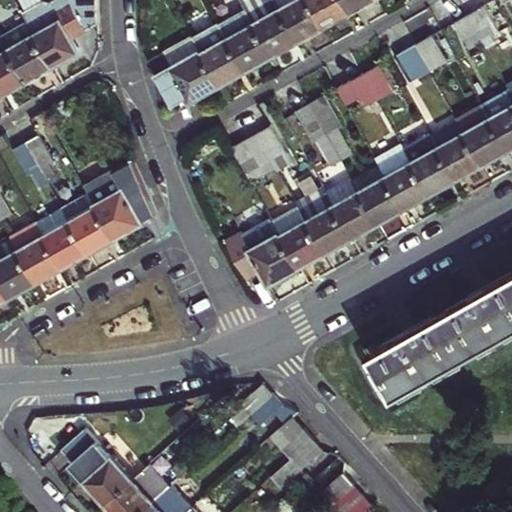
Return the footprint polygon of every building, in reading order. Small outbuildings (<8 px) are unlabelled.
[(35,32),(54,66),(68,57),(82,49),(75,36),(99,22),(99,0),(43,0),(23,11),(28,20),(35,32)] [(242,0),(246,7),(273,54),(286,46),(299,39),(277,0),(242,0)] [(311,0),(277,0),(299,39),(312,32),(325,24),(311,0)] [(311,0),(325,24),(338,17),(351,10),(345,0),(311,0)] [(345,0),(351,10),(364,2),(367,0),(345,0)] [(469,14),(484,41),(498,33),(501,31),(486,5),(469,14)] [(273,54),(246,7),(220,21),(246,68),(260,61),(273,54)] [(484,41),(469,14),(456,22),(471,48),(484,41)] [(54,66),(35,32),(28,20),(2,35),(3,37),(28,81),(41,73),(54,66)] [(194,36),(203,52),(220,83),(233,76),(246,68),(220,21),(194,36)] [(504,43),(498,33),(484,41),(489,51),(504,43)] [(434,34),(417,43),(431,70),(449,60),(434,34)] [(203,52),(194,36),(151,60),(173,101),(181,97),(188,93),(191,99),(220,83),(203,52)] [(28,81),(3,37),(0,38),(0,92),(2,95),(15,88),(28,81)] [(431,70),(417,43),(399,53),(414,80),(431,70)] [(382,63),(364,73),(378,99),(396,89),(382,63)] [(378,99),(364,73),(338,87),(347,104),(359,98),(364,107),(378,99)] [(511,145),(511,91),(510,88),(484,104),(486,106),(492,116),(509,148),(511,145)] [(326,94),(311,102),(343,159),(353,153),(339,128),(343,125),(326,94)] [(333,164),(343,159),(311,102),(297,110),(314,141),(319,139),(333,164)] [(465,131),(492,116),(486,106),(459,120),(465,131)] [(465,131),(483,163),(496,155),(509,148),(492,116),(465,131)] [(433,135),(457,177),(470,170),(483,163),(465,131),(459,120),(433,135)] [(259,131),(279,166),(280,169),(293,162),(272,124),(259,131)] [(407,149),(433,135),(430,129),(403,143),(407,149)] [(252,181),(279,166),(259,131),(233,146),(252,181)] [(51,164),(55,161),(40,135),(27,141),(48,179),(56,174),(51,164)] [(443,184),(457,177),(433,135),(407,149),(430,192),(443,184)] [(48,179),(27,141),(14,149),(29,176),(33,173),(42,189),(51,184),(48,179)] [(417,199),(430,192),(407,149),(403,143),(377,158),(380,164),(387,175),(404,206),(417,199)] [(95,201),(115,238),(130,229),(146,220),(145,218),(157,212),(134,159),(115,170),(123,185),(95,201)] [(387,175),(380,164),(354,178),(360,189),(387,175)] [(95,201),(123,185),(115,170),(114,167),(85,184),(89,191),(95,201)] [(391,213),(404,206),(387,175),(360,189),(378,221),(391,213)] [(261,178),(253,182),(263,200),(271,195),(261,178)] [(360,189),(354,178),(328,193),(334,204),(360,189)] [(13,213),(1,191),(3,190),(0,184),(0,217),(1,219),(13,213)] [(300,204),(325,250),(338,243),(351,235),(334,204),(328,193),(324,185),(297,200),(300,204)] [(365,228),(378,221),(360,189),(334,204),(351,235),(365,228)] [(63,206),(89,253),(102,245),(115,238),(95,201),(89,191),(63,205),(63,206)] [(312,257),(325,250),(300,204),(273,219),(299,265),(312,257)] [(76,260),(89,253),(63,206),(37,221),(63,267),(76,260)] [(273,219),(272,217),(244,232),(242,230),(227,238),(249,278),(262,270),(268,281),(284,273),(299,265),(273,219)] [(13,240),(36,282),(50,275),(63,267),(37,221),(11,236),(13,240)] [(13,240),(0,247),(0,278),(10,297),(23,290),(36,282),(13,240)] [(386,373),(398,394),(511,329),(511,273),(374,352),(386,373)] [(0,302),(10,297),(0,278),(0,302)] [(251,413),(274,393),(264,381),(230,412),(240,424),(251,413)] [(274,393),(251,413),(261,425),(276,412),(286,423),(294,415),(299,411),(284,404),(274,393)] [(168,420),(182,435),(195,423),(182,408),(168,420)] [(286,451),(291,458),(314,437),(294,415),(286,423),(271,436),(286,451)] [(107,502),(133,479),(87,427),(64,448),(75,460),(72,463),(89,482),(107,502)] [(291,458),(272,475),(282,486),(325,449),(314,437),(291,458)] [(291,458),(286,451),(275,460),(274,460),(263,470),(270,478),(272,475),(291,458)] [(180,477),(197,462),(189,453),(172,468),(180,477)] [(152,462),(133,479),(107,502),(115,511),(140,511),(172,484),(152,462)] [(322,492),(332,503),(354,483),(344,472),(322,492)] [(173,483),(172,484),(140,511),(185,511),(193,506),(173,483)] [(354,483),(332,503),(340,511),(365,511),(374,505),(354,483)]
